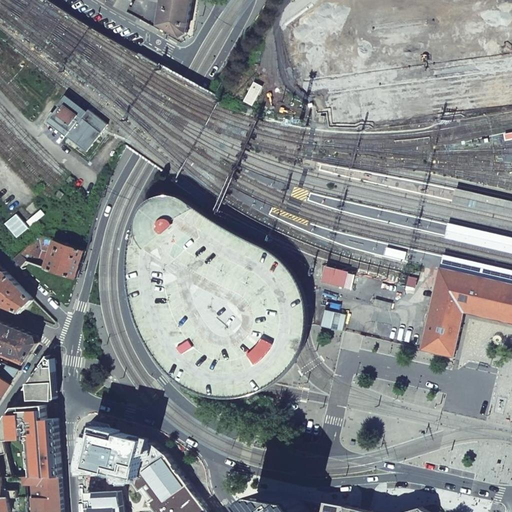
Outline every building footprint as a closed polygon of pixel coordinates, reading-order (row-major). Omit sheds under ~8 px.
[(117,0),(114,6),(126,13),(131,0),(146,0),(160,3),(160,0),(117,0)] [(188,30),(193,0),(164,0),(162,18),(160,25),(172,31),(181,36),(188,33),(188,30)] [(255,82),(245,101),(253,105),(263,86),(255,82)] [(64,103),(78,114),(82,117),(86,112),(68,98),(64,103)] [(63,133),(88,152),(102,133),(109,124),(89,109),(82,118),(82,117),(78,114),(64,103),(63,103),(53,117),(67,128),(63,133)] [(49,122),(63,133),(67,128),(53,117),(49,122)] [(511,202),(456,189),(453,203),(511,216),(511,202)] [(146,209),(145,211),(144,213),(140,224),(139,227),(136,236),(135,244),(133,254),(133,263),(133,265),(133,276),(133,278),(133,287),(134,293),(136,298),(139,308),(144,320),(145,321),(149,333),(149,335),(154,345),(156,350),(159,355),(160,356),(169,368),(178,377),(184,382),(194,387),(202,392),(216,395),(230,397),(245,396),(255,393),(264,390),(267,388),(275,384),(285,376),(292,369),(298,360),(300,357),(303,351),(307,341),(308,339),(311,323),(310,305),(307,291),(298,273),(286,257),(277,250),(266,244),(255,239),(246,236),(224,224),(206,212),(200,207),(197,204),(195,201),(190,199),(182,195),(178,194),(173,194),(167,195),(162,196),(157,199),(153,202),(148,206),(146,209)] [(511,237),(448,223),(445,237),(511,251),(511,237)] [(87,250),(38,234),(15,260),(19,263),(23,267),(29,261),(78,279),(83,263),(87,250)] [(405,258),(406,251),(389,248),(387,254),(405,258)] [(511,272),(444,257),(441,268),(511,284),(511,272)] [(327,266),(323,280),(345,286),(349,272),(327,266)] [(511,284),(441,268),(424,345),(423,349),(454,356),(459,335),(460,329),(462,322),(463,317),(464,313),(464,311),(485,315),(511,321),(511,284)] [(0,302),(4,306),(22,313),(35,300),(5,271),(0,276),(0,302)] [(325,328),(345,331),(349,313),(329,307),(325,328)] [(0,350),(28,362),(40,343),(38,336),(0,320),(0,350)] [(55,358),(51,355),(19,401),(58,398),(58,397),(55,358)] [(0,375),(0,394),(1,395),(3,397),(12,384),(0,375)] [(47,405),(14,407),(3,423),(6,440),(28,438),(32,477),(63,477),(60,419),(60,418),(48,419),(47,405)] [(139,481),(161,511),(211,511),(200,495),(170,453),(158,444),(160,435),(114,424),(97,420),(83,438),(88,470),(139,481)] [(0,477),(0,511),(12,511),(10,497),(19,497),(19,489),(8,489),(8,493),(3,493),(3,477),(2,477),(0,477)] [(37,484),(37,511),(65,511),(64,484),(63,477),(32,477),(27,477),(27,484),(28,487),(31,486),(31,484),(37,484)] [(127,511),(126,488),(89,491),(90,511),(127,511)] [(267,491),(255,499),(264,511),(349,511),(348,505),(267,491)]
